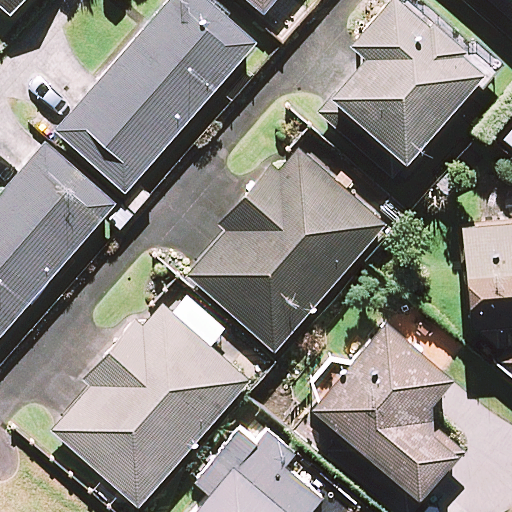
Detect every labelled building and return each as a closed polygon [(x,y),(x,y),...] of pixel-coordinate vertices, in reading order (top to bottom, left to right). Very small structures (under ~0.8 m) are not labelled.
[(28,0),(0,0),(0,1),(15,15),(28,0)] [(259,43),(209,0),(172,0),(58,131),(129,192),(259,43)] [(250,0),(267,13),(278,0),(250,0)] [(493,68),(413,0),(396,0),(359,44),(374,57),(324,116),(398,179),(493,68)] [(511,0),(489,0),(511,19),(511,0)] [(0,340),(119,202),(47,141),(0,195),(0,340)] [(387,225),(294,145),(185,270),(278,350),(387,225)] [(511,318),(511,217),(464,221),(473,322),(511,318)] [(251,380),(160,301),(51,427),(142,506),(251,380)] [(457,378),(389,322),(317,408),(352,436),(336,455),(405,511),(412,511),(465,450),(438,427),(434,405),(457,378)] [(511,349),(503,361),(511,368),(511,349)] [(286,467),(298,454),(253,415),(197,480),(213,494),(197,511),(312,511),(323,500),(286,467)]
